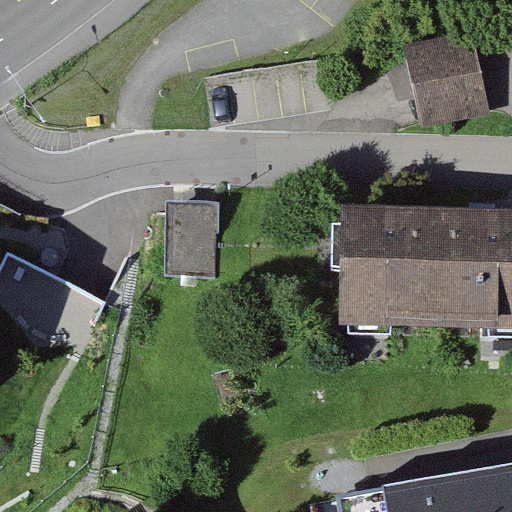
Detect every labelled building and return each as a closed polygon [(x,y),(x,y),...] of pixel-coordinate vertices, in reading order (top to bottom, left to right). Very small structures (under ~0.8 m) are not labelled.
[(407,57),(420,128),(487,116),(474,45),(407,57)] [(222,277),(221,202),(161,202),(162,278),(222,277)] [(511,228),(317,228),(317,340),(511,341),(511,228)] [(0,443),(22,441),(80,309),(0,278),(0,443)] [(511,511),(511,469),(340,498),(342,511),(511,511)]
